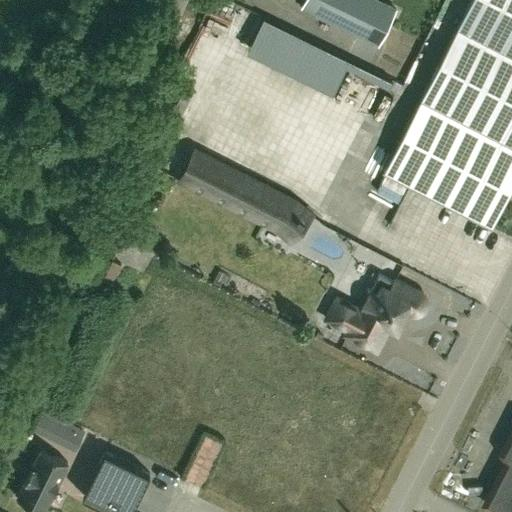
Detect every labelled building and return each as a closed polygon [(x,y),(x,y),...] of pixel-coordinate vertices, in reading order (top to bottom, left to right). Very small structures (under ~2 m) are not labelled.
[(395,8),(379,0),(304,0),(301,7),(377,44),(395,8)] [(511,0),(468,0),(420,96),(382,169),(491,224),(511,182),(511,0)] [(277,61),(315,78),(324,58),(266,31),(256,53),(276,62),(277,61)] [(331,163),(344,176),(364,156),(368,160),(377,151),(359,134),(331,163)] [(289,240),(312,213),(295,199),(194,148),(179,179),(275,228),(289,240)] [(51,167),(55,158),(42,152),(38,161),(51,167)] [(357,228),(378,239),(388,218),(368,207),(357,228)] [(422,292),(420,291),(395,278),(394,281),(378,273),(371,288),(368,286),(358,307),(336,296),(325,317),(347,328),(344,333),(376,349),(389,324),(392,326),(393,326),(394,326),(395,326),(397,325),(398,323),(399,322),(399,321),(399,320),(399,319),(398,318),(396,316),(401,308),(409,312),(411,313),(413,313),(415,313),(417,313),(419,312),(421,311),(423,310),(424,308),(425,307),(426,305),(426,303),(426,301),(426,299),(425,297),(424,295),(423,293),(422,292)] [(335,446),(344,428),(301,407),(318,372),(309,368),(288,411),(297,415),(292,424),(335,446)] [(34,423),(76,444),(83,428),(42,408),(34,423)] [(511,511),(511,432),(502,451),(508,459),(486,501),(507,511),(511,511)] [(34,505),(43,510),(67,462),(40,448),(16,497),(20,499),(22,503),(29,507),(34,505)] [(104,450),(89,481),(82,495),(116,511),(129,511),(149,472),(104,450)]
